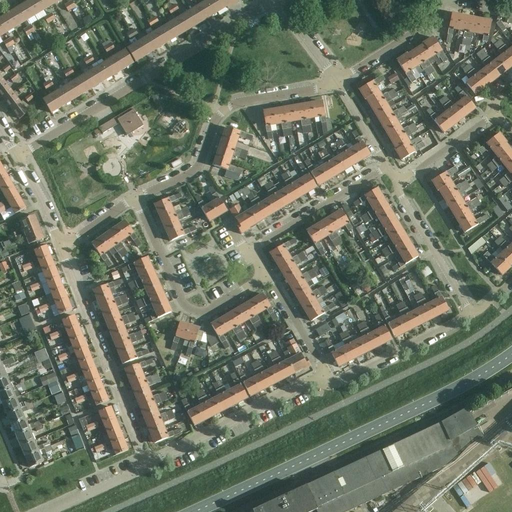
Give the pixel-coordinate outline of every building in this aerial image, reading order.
[(32,0),(26,4),(34,18),(45,11),(37,0),(32,0)] [(37,0),(45,11),(55,5),(51,0),(37,0)] [(217,13),(208,0),(207,0),(198,5),(207,19),(217,13)] [(208,0),(217,13),(226,7),(227,9),(238,3),(236,0),(208,0)] [(175,14),(171,7),(169,3),(165,5),(171,16),(175,14)] [(26,4),(16,10),(24,24),(27,28),(31,35),(34,40),(36,44),(41,41),(36,33),(35,32),(30,26),(37,22),(34,18),(26,4)] [(207,19),(198,5),(188,12),(196,25),(207,19)] [(6,16),(14,30),(24,24),(16,10),(6,16)] [(196,25),(188,12),(178,18),(186,32),(196,25)] [(458,32),(461,16),(451,14),(445,43),(450,44),(453,31),(458,32)] [(0,19),(0,29),(4,36),(14,30),(6,16),(0,19)] [(461,16),(458,32),(464,33),(461,46),(465,47),(471,18),(461,16)] [(186,32),(178,18),(168,24),(176,38),(186,32)] [(477,41),(478,36),(478,35),(481,20),(471,18),(465,47),(470,47),(471,40),(472,39),(477,41)] [(482,42),(487,43),(491,22),(481,20),(478,35),(478,36),(483,36),(482,42)] [(499,21),(495,24),(502,33),(506,30),(499,21)] [(166,44),(176,38),(168,24),(157,30),(166,44)] [(34,40),(27,28),(23,30),(30,42),(34,40)] [(134,29),(130,32),(134,38),(138,36),(134,29)] [(147,36),(155,50),(166,44),(157,30),(147,36)] [(155,50),(147,36),(137,43),(145,56),(155,50)] [(496,60),(506,72),(511,66),(511,64),(496,44),(496,43),(492,37),(490,42),(498,51),(497,51),(501,56),(496,60)] [(443,64),(447,61),(433,38),(423,44),(432,58),(436,56),(438,60),(439,59),(443,64)] [(44,41),(48,49),(52,46),(47,39),(44,41)] [(511,47),(508,50),(505,46),(504,46),(500,40),(496,43),(496,44),(511,64),(511,47)] [(145,56),(137,43),(126,49),(135,63),(145,56)] [(434,73),(430,66),(435,62),(432,58),(423,44),(422,45),(423,46),(415,51),(431,75),(434,73)] [(107,46),(103,48),(107,55),(111,52),(107,46)] [(114,57),(122,71),(133,64),(124,50),(114,57)] [(478,53),(498,78),(506,72),(496,60),(493,63),(489,58),(482,50),(478,53)] [(407,55),(406,56),(414,69),(418,75),(423,72),(427,77),(428,77),(433,84),(435,82),(431,75),(415,51),(407,56),(407,55)] [(481,72),(490,84),(498,78),(478,53),(476,55),(482,63),(485,68),(481,72)] [(406,56),(396,61),(407,78),(411,84),(416,81),(415,81),(420,78),(418,75),(414,69),(406,56)] [(122,71),(114,57),(103,63),(112,77),(122,71)] [(112,77),(103,63),(93,69),(102,83),(112,77)] [(465,67),(482,90),(490,84),(481,72),(477,75),(473,70),(469,64),(465,67)] [(2,69),(5,73),(10,69),(7,65),(2,69)] [(470,80),(465,84),(475,96),(482,90),(465,67),(462,70),(470,80)] [(102,83),(93,69),(83,75),(91,89),(102,83)] [(399,81),(395,74),(387,79),(391,85),(399,81)] [(18,79),(15,75),(9,79),(12,83),(18,79)] [(91,89),(83,75),(73,81),(81,95),(91,89)] [(364,100),(378,91),(377,88),(380,86),(379,84),(385,81),(382,76),(359,90),(364,100)] [(46,83),(50,89),(54,87),(48,77),(43,80),(46,83)] [(81,95),(73,81),(63,88),(71,102),(81,95)] [(0,95),(4,100),(13,93),(5,83),(0,86),(0,95)] [(17,89),(20,94),(26,89),(23,85),(17,89)] [(457,103),(467,116),(475,109),(457,87),(454,89),(458,95),(458,96),(462,100),(457,103)] [(71,102),(63,88),(52,94),(61,108),(71,102)] [(378,91),(364,100),(365,101),(366,100),(370,108),(395,93),(393,90),(382,96),(378,91)] [(11,110),(20,103),(13,93),(4,100),(11,110)] [(395,93),(370,108),(376,117),(394,106),(391,101),(397,97),(395,93)] [(42,100),(50,114),(61,108),(52,94),(42,100)] [(24,99),(27,103),(33,99),(30,95),(24,99)] [(156,95),(151,98),(156,105),(161,102),(156,95)] [(467,116),(457,103),(453,107),(450,102),(449,102),(445,97),(442,99),(459,122),(467,116)] [(459,122),(442,99),(438,102),(443,107),(442,108),(446,112),(442,115),(451,128),(459,122)] [(312,104),(314,119),(320,118),(323,136),(332,130),(330,119),(325,120),(322,102),(312,104)] [(20,103),(11,110),(19,120),(28,113),(20,103)] [(302,106),(307,134),(311,133),(309,120),(314,119),(312,104),(302,106)] [(414,105),(405,111),(407,114),(408,115),(412,113),(413,115),(417,112),(414,105)] [(292,107),(295,123),(300,122),(303,135),(307,134),(302,106),(292,107)] [(381,125),(405,111),(403,107),(397,111),(394,106),(376,117),(381,125)] [(116,117),(115,118),(119,124),(126,137),(143,127),(135,114),(137,113),(133,107),(117,117),(116,117)] [(282,109),(287,137),(288,137),(288,140),(292,140),(290,123),(295,123),(292,107),(282,109)] [(281,125),(282,131),(284,138),(287,137),(282,109),(273,111),(275,126),(276,126),(281,125)] [(451,128),(442,115),(438,119),(434,114),(429,109),(426,111),(443,134),(451,128)] [(272,140),(271,132),(277,131),(276,126),(275,126),(273,111),(263,113),(267,141),(272,140)] [(404,123),(401,118),(402,118),(401,118),(407,114),(405,111),(381,125),(386,134),(399,126),(404,123)] [(99,128),(98,128),(99,129),(102,134),(110,130),(106,124),(99,128)] [(399,126),(386,134),(391,143),(416,128),(413,124),(407,128),(407,127),(402,130),(399,126)] [(222,138),(237,143),(239,138),(251,142),(253,137),(225,128),(222,138)] [(416,128),(391,143),(396,150),(395,151),(396,152),(415,141),(411,135),(418,131),(416,128)] [(353,148),(361,161),(370,156),(355,131),(351,134),(355,140),(358,145),(353,148)] [(492,153),(505,142),(499,134),(477,151),(481,156),(486,152),(487,153),(490,150),(492,153)] [(219,148),(246,157),(248,152),(235,148),(237,143),(222,138),(219,148)] [(361,161),(353,148),(348,151),(345,146),(341,140),(338,142),(352,166),(361,161)] [(322,141),(317,145),(319,149),(325,146),(322,141)] [(422,143),(418,145),(415,141),(396,152),(401,161),(424,147),(422,143)] [(352,166),(338,142),(329,147),(334,153),(333,154),(344,171),(352,166)] [(488,169),(511,151),(505,144),(506,144),(505,142),(492,153),(496,158),(491,162),(492,162),(486,167),(488,169)] [(216,157),(230,162),(232,156),(245,161),(246,157),(219,148),(216,157)] [(321,152),(335,176),(344,171),(333,154),(329,156),(328,156),(324,150),(321,152)] [(505,169),(511,162),(511,152),(511,151),(488,169),(491,173),(497,169),(502,165),(505,169)] [(317,163),(320,168),(319,168),(327,182),(335,176),(321,152),(317,154),(321,160),(321,161),(317,163)] [(230,162),(216,157),(213,167),(226,171),(224,177),(238,182),(241,171),(229,167),(230,162)] [(179,160),(171,165),(173,169),(182,164),(179,160)] [(308,160),(304,162),(318,187),(327,182),(319,168),(320,168),(317,163),(316,163),(312,166),(311,166),(308,160)] [(501,185),(511,175),(511,162),(505,169),(508,173),(504,177),(498,182),(501,185)] [(304,178),(300,180),(299,181),(307,194),(316,188),(301,164),(297,166),(301,172),(304,178)] [(468,167),(456,175),(458,179),(470,171),(468,167)] [(437,191),(451,182),(449,179),(453,177),(452,176),(457,172),(455,168),(431,182),(437,191)] [(297,175),(292,178),(291,178),(287,172),(284,174),(299,199),(307,194),(299,181),(300,180),(297,175)] [(282,191),(290,204),(299,199),(284,174),(280,176),(284,182),(284,183),(287,188),(282,191)] [(511,175),(501,185),(504,188),(509,184),(511,182),(511,175)] [(0,190),(2,194),(13,188),(7,177),(0,181),(0,190)] [(451,182),(437,191),(437,192),(439,191),(443,199),(467,184),(466,181),(459,185),(454,188),(451,182)] [(267,184),(282,209),(290,204),(282,191),(278,193),(275,188),(274,188),(271,182),(267,184)] [(282,209),(267,184),(263,187),(270,198),(266,201),(265,201),(273,214),(282,209)] [(467,184),(443,199),(448,207),(449,208),(462,200),(467,197),(464,192),(470,188),(467,184)] [(8,205),(19,198),(13,188),(2,194),(8,205)] [(210,204),(217,217),(226,212),(212,188),(208,190),(214,201),(210,204)] [(369,206),(382,198),(377,189),(352,204),(355,208),(362,204),(364,209),(369,206)] [(241,190),(237,192),(243,201),(246,199),(241,191),(241,190)] [(254,192),(250,194),(265,219),(273,214),(265,201),(261,204),(258,198),(257,197),(254,192)] [(179,194),(154,205),(158,215),(172,209),(170,203),(182,198),(180,194),(179,194)] [(265,219),(250,194),(247,196),(253,208),(248,211),(256,224),(265,219)] [(217,217),(210,204),(205,207),(202,202),(198,196),(194,198),(208,223),(217,217)] [(8,205),(14,216),(26,209),(19,198),(8,205)] [(363,221),(387,206),(382,198),(369,206),(372,210),(367,213),(367,214),(361,218),(363,221)] [(462,200),(449,208),(453,216),(478,201),(476,198),(464,205),(462,200)] [(478,201),(453,216),(459,225),(472,217),(469,212),(474,209),(480,205),(478,201)] [(353,216),(346,204),(342,207),(345,212),(349,218),(353,216)] [(238,205),(229,210),(232,216),(237,224),(235,226),(238,231),(241,235),(249,230),(249,229),(256,224),(248,211),(243,214),(241,210),(238,205)] [(387,206),(363,221),(365,225),(372,221),(375,225),(392,215),(387,206)] [(172,209),(158,215),(162,224),(188,212),(186,208),(181,211),(174,214),(172,209)] [(341,211),(332,217),(340,230),(345,227),(348,232),(352,238),(356,236),(341,211)] [(188,212),(162,224),(166,233),(180,227),(178,222),(190,216),(188,212)] [(375,225),(368,229),(371,234),(373,238),(397,223),(392,215),(375,225)] [(472,217),(459,225),(464,234),(489,219),(486,215),(480,219),(480,218),(475,221),(472,217)] [(23,234),(39,228),(34,217),(19,223),(23,234)] [(332,217),(323,222),(338,246),(342,244),(338,238),(343,235),(340,230),(332,217)] [(116,228),(125,240),(129,237),(137,248),(141,245),(125,222),(116,228)] [(323,222),(315,227),(323,240),(328,237),(331,242),(335,249),(338,246),(323,222)] [(397,223),(373,238),(375,242),(382,238),(385,243),(389,240),(403,232),(397,223)] [(362,225),(355,229),(359,235),(366,231),(362,225)] [(188,229),(182,232),(180,227),(166,233),(170,243),(196,231),(194,227),(188,229)] [(323,240),(315,227),(306,232),(321,257),(325,254),(318,243),(323,240)] [(39,228),(23,234),(28,245),(43,239),(39,228)] [(108,233),(124,257),(128,254),(120,243),(125,240),(116,228),(108,233)] [(403,232),(389,240),(392,244),(387,247),(381,251),(383,255),(408,240),(403,232)] [(494,243),(499,248),(494,253),(509,269),(510,268),(509,267),(511,264),(511,257),(496,240),(497,240),(490,232),(487,235),(494,243)] [(100,239),(109,252),(113,248),(121,259),(124,257),(108,233),(100,239)] [(511,243),(509,246),(505,242),(500,237),(497,240),(496,240),(511,257),(511,243)] [(481,238),(468,250),(471,256),(486,243),(481,238)] [(109,252),(100,239),(91,245),(108,268),(112,265),(104,255),(109,252)] [(275,262),(288,255),(285,250),(297,243),(294,239),(270,254),(275,262)] [(408,240),(383,255),(385,259),(392,255),(397,252),(399,257),(413,249),(408,240)] [(1,243),(0,243),(2,249),(5,248),(5,249),(11,246),(9,241),(8,241),(3,244),(2,242),(1,243)] [(33,252),(37,263),(50,257),(46,246),(33,252)] [(397,264),(391,268),(393,272),(418,258),(413,249),(399,257),(395,259),(398,264),(397,264)] [(1,253),(0,253),(0,254),(2,259),(7,257),(9,256),(7,251),(4,251),(4,252),(1,253)] [(280,271),(304,256),(302,253),(291,259),(288,255),(275,262),(280,271)] [(487,253),(483,256),(501,276),(509,269),(494,253),(490,257),(487,253)] [(285,279),(298,272),(295,267),(300,264),(307,260),(304,256),(280,271),(285,279)] [(42,273),(55,268),(50,257),(37,263),(42,273)] [(121,270),(123,274),(135,269),(137,274),(151,267),(147,258),(121,270)] [(0,264),(0,270),(2,276),(9,273),(5,262),(0,264)] [(129,288),(155,277),(151,267),(137,274),(139,279),(127,284),(129,288)] [(46,284),(59,279),(55,268),(42,273),(46,284)] [(290,288),(315,273),(312,270),(301,276),(298,272),(285,279),(290,288)] [(117,272),(111,274),(113,281),(120,279),(117,272)] [(314,285),(311,280),(317,277),(315,273),(290,288),(295,296),(308,289),(314,285)] [(145,292),(159,286),(155,277),(129,288),(131,292),(143,287),(145,292)] [(50,294),(63,289),(59,279),(46,284),(50,294)] [(97,301),(116,293),(114,288),(121,285),(119,281),(93,291),(97,301)] [(12,285),(16,294),(22,291),(18,283),(12,285)] [(137,306),(163,295),(159,286),(145,292),(147,297),(135,302),(137,306)] [(300,305),(325,290),(323,286),(311,293),(308,289),(295,296),(300,305)] [(432,302),(439,316),(448,311),(435,286),(431,288),(434,295),(436,300),(432,302)] [(54,305),(67,300),(63,289),(50,294),(54,305)] [(325,290),(300,305),(305,313),(323,303),(321,298),(327,294),(325,290)] [(23,293),(13,297),(16,303),(25,299),(23,293)] [(100,310),(127,299),(125,295),(113,300),(111,295),(116,293),(97,301),(100,310)] [(439,316),(432,302),(427,305),(424,300),(421,293),(417,295),(430,321),(439,316)] [(153,310),(167,304),(163,295),(137,306),(139,310),(151,305),(153,310)] [(253,300),(261,313),(266,311),(273,322),(277,320),(262,295),(253,300)] [(430,321),(417,295),(413,297),(419,309),(414,311),(421,325),(430,321)] [(104,319),(118,313),(116,308),(122,306),(128,303),(127,299),(100,310),(104,319)] [(67,300),(54,305),(59,316),(72,311),(67,300)] [(245,305),(259,330),(263,328),(256,316),(261,313),(253,300),(245,305)] [(421,325),(414,311),(409,314),(407,309),(406,309),(403,302),(399,304),(412,330),(421,325)] [(323,303),(305,313),(310,322),(335,308),(333,304),(326,307),(323,303)] [(143,320),(145,325),(171,313),(167,304),(153,310),(155,315),(143,320)] [(412,330),(399,304),(395,306),(401,318),(397,320),(396,320),(403,334),(412,330)] [(236,310),(244,324),(249,321),(256,332),(259,330),(245,305),(236,310)] [(228,315),(242,340),(246,338),(242,331),(243,331),(240,326),(244,324),(236,310),(228,315)] [(394,316),(389,318),(385,311),(381,313),(394,339),(403,334),(396,320),(397,320),(394,316)] [(118,313),(104,319),(108,328),(134,318),(134,317),(132,313),(120,318),(118,313)] [(219,320),(227,334),(232,331),(239,342),(242,340),(228,315),(219,320)] [(375,331),(382,345),(391,341),(378,315),(374,317),(377,324),(380,329),(375,331)] [(65,332),(78,327),(74,316),(61,321),(65,332)] [(138,316),(134,317),(134,318),(108,328),(111,337),(126,332),(124,326),(140,320),(138,316)] [(227,334),(219,320),(210,325),(211,326),(217,337),(225,350),(229,348),(222,336),(227,334)] [(32,322),(21,327),(25,335),(36,330),(32,322)] [(382,345),(375,331),(370,334),(364,322),(360,324),(373,350),(382,345)] [(184,341),(189,326),(179,323),(170,350),(175,352),(179,339),(184,341)] [(330,331),(326,324),(315,331),(319,338),(330,331)] [(373,350),(360,324),(356,326),(360,333),(359,333),(360,333),(355,336),(357,340),(364,354),(373,350)] [(189,326),(184,341),(189,342),(188,348),(185,355),(190,357),(195,341),(198,331),(199,329),(189,326)] [(207,329),(205,330),(207,341),(208,342),(211,348),(218,344),(214,339),(217,337),(211,326),(207,329)] [(70,343),(82,338),(78,327),(65,332),(70,343)] [(342,342),(337,345),(347,363),(356,359),(343,333),(342,331),(341,330),(337,331),(339,335),(342,342)] [(346,331),(343,333),(356,359),(364,354),(357,340),(355,336),(350,338),(346,331)] [(115,346),(141,336),(140,332),(133,334),(128,336),(126,332),(111,337),(115,346)] [(118,356),(133,350),(131,345),(136,343),(136,342),(143,340),(141,336),(115,346),(118,356)] [(74,354),(87,349),(82,338),(70,343),(74,354)] [(293,340),(284,345),(287,351),(283,353),(286,361),(294,375),(301,371),(310,367),(306,359),(303,360),(293,340)] [(332,347),(329,340),(325,342),(338,368),(347,363),(337,345),(333,347),(332,347)] [(78,364),(91,359),(87,349),(74,354),(78,364)] [(206,352),(196,349),(195,355),(204,358),(206,352)] [(44,350),(34,354),(38,364),(42,363),(48,360),(45,352),(44,350)] [(133,350),(118,356),(122,365),(149,355),(147,350),(135,355),(133,350)] [(267,352),(269,355),(268,356),(274,367),(269,370),(276,384),(284,379),(271,354),(272,353),(270,350),(267,352)] [(276,352),(272,353),(271,354),(284,379),(294,375),(286,361),(282,363),(279,358),(276,352)] [(0,361),(0,368),(2,367),(7,365),(14,362),(12,358),(1,363),(0,361)] [(82,375),(95,370),(91,359),(78,364),(82,375)] [(45,371),(52,368),(48,360),(42,363),(44,369),(45,371)] [(128,380),(143,374),(141,369),(153,364),(151,360),(125,370),(128,380)] [(254,363),(267,388),(276,384),(269,370),(264,372),(258,361),(254,363)] [(37,365),(35,365),(38,371),(44,369),(42,363),(38,364),(37,365)] [(251,379),(258,393),(267,388),(254,363),(251,365),(257,376),(251,379)] [(87,386),(99,381),(95,370),(82,375),(87,386)] [(258,393),(251,379),(247,381),(241,370),(236,372),(249,397),(258,393)] [(235,387),(231,390),(238,404),(247,399),(234,373),(230,376),(233,382),(235,387)] [(57,381),(54,374),(45,377),(49,385),(57,381)] [(132,389),(158,378),(157,374),(145,379),(143,374),(128,380),(132,389)] [(73,382),(71,377),(66,379),(67,381),(64,383),(65,385),(73,382)] [(7,378),(0,381),(0,393),(12,388),(7,378)] [(136,398),(150,392),(148,387),(153,385),(160,382),(158,378),(132,389),(136,398)] [(91,396),(104,391),(99,381),(87,386),(91,396)] [(228,385),(223,388),(220,381),(216,383),(229,408),(238,404),(231,390),(228,385)] [(213,399),(220,413),(229,408),(216,383),(212,385),(218,397),(213,399)] [(12,388),(0,393),(0,400),(2,405),(16,399),(20,397),(15,387),(12,388)] [(198,392),(211,417),(220,413),(213,399),(209,402),(206,396),(206,397),(202,390),(198,392)] [(104,391),(91,396),(95,407),(108,402),(104,391)] [(139,407),(166,397),(164,393),(157,395),(152,397),(150,392),(136,398),(139,407)] [(193,404),(196,408),(203,422),(211,417),(198,392),(195,394),(198,400),(198,401),(193,404)] [(62,394),(54,397),(57,406),(65,402),(62,394)] [(166,397),(139,407),(143,416),(157,411),(155,405),(167,401),(166,397)] [(74,400),(75,400),(71,401),(73,406),(77,405),(76,405),(82,403),(80,398),(74,400)] [(6,416),(21,410),(16,399),(2,405),(6,416)] [(185,399),(180,401),(194,427),(203,422),(196,408),(191,411),(189,405),(188,406),(185,399)] [(59,410),(62,417),(70,413),(67,407),(59,410)] [(102,424),(115,419),(110,408),(97,413),(102,424)] [(251,511),(313,511),(316,511),(315,511),(348,511),(453,463),(458,458),(468,447),(483,439),(466,409),(440,423),(333,474),(306,486),(251,511)] [(11,426),(25,420),(21,410),(6,416),(11,426)] [(146,426),(173,415),(171,411),(159,416),(157,411),(143,416),(146,426)] [(65,417),(68,427),(74,424),(70,415),(65,417)] [(150,435),(165,429),(163,424),(175,419),(173,415),(146,426),(150,435)] [(84,418),(78,420),(83,431),(87,430),(86,430),(85,427),(87,426),(84,418)] [(106,435),(119,429),(115,419),(102,424),(106,435)] [(33,424),(28,426),(25,420),(11,426),(15,437),(30,431),(35,429),(41,426),(46,424),(44,420),(33,424)] [(68,429),(71,438),(78,435),(75,426),(68,429)] [(110,445),(123,440),(119,429),(106,435),(110,445)] [(165,429),(150,435),(154,444),(181,434),(179,429),(172,432),(167,434),(165,429)] [(20,447),(34,441),(30,431),(15,437),(20,447)] [(70,438),(75,451),(84,448),(78,435),(70,438)] [(123,440),(110,445),(115,456),(128,451),(123,440)] [(42,445),(37,447),(34,441),(20,447),(24,458),(50,447),(48,443),(42,445)] [(43,462),(40,456),(52,451),(50,447),(24,458),(29,469),(43,462)]
